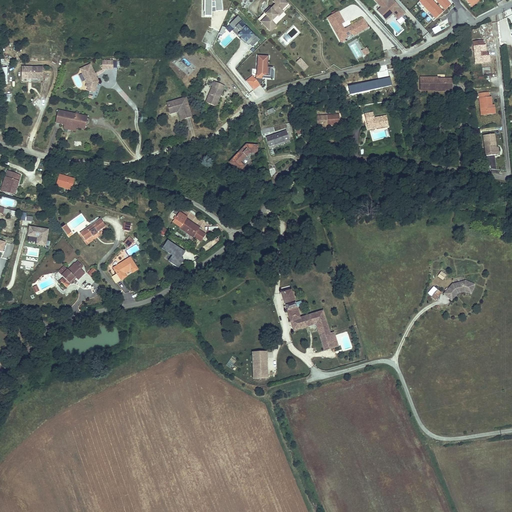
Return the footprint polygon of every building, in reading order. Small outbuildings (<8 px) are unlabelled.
[(211,0),(204,0),(205,18),(211,18),(212,10),(216,9),(216,12),(223,11),(222,0),(215,0),(215,3),(212,3),(211,0)] [(279,18),(284,13),(282,11),(289,5),(284,0),(276,0),(274,3),(276,5),(271,9),(265,15),(267,17),(261,23),(267,29),(273,23),(272,22),(278,17),(279,18)] [(404,15),(391,0),(387,4),(384,1),(385,0),(384,0),(378,0),(376,3),(381,9),(377,13),(382,19),(390,12),(392,15),(397,21),(404,15)] [(385,22),(392,15),(390,12),(382,19),(385,22)] [(339,13),(328,19),(330,23),(341,16),(339,13)] [(251,47),(258,40),(253,34),(252,35),(248,30),(245,27),(243,26),(245,24),(237,16),(228,25),(232,29),(231,31),(236,36),(237,35),(240,38),(241,37),(251,47)] [(345,23),(341,16),(330,23),(341,41),(345,39),(353,35),(354,37),(369,29),(364,20),(352,26),(353,28),(350,30),(349,28),(345,30),(342,25),(345,23)] [(270,32),(277,27),(273,23),(267,29),(270,32)] [(425,35),(428,32),(420,25),(418,28),(425,35)] [(475,41),(477,61),(481,60),(482,63),(489,62),(489,56),(486,56),(486,54),(485,44),(483,44),(483,41),(475,41)] [(269,76),(270,67),(267,67),(268,56),(257,55),(255,78),(254,79),(252,76),(245,81),(252,90),(261,83),(262,78),(262,76),(269,76)] [(309,68),(301,59),(297,63),(304,72),(309,68)] [(113,62),(102,62),(102,70),(113,70),(113,62)] [(96,87),(98,83),(95,78),(94,75),(90,66),(79,70),(86,85),(85,88),(87,89),(91,90),(92,86),(96,87)] [(272,79),(272,68),(270,67),(269,76),(262,76),(262,78),(272,79)] [(42,69),(25,69),(25,80),(38,80),(38,74),(42,74),(42,69)] [(422,92),(437,92),(437,90),(446,90),(446,92),(452,92),(452,80),(446,80),(439,80),(439,79),(422,79),(422,92)] [(214,86),(211,85),(204,101),(215,105),(219,97),(217,96),(217,94),(219,94),(223,84),(216,81),(214,86)] [(93,94),(96,87),(92,86),(91,90),(87,89),(86,91),(93,94)] [(479,94),(481,113),(485,112),(486,116),(495,115),(494,108),(491,108),(491,106),(491,97),(488,98),(488,94),(479,94)] [(164,103),(166,110),(172,108),(173,110),(174,110),(175,112),(177,120),(187,117),(182,97),(164,103)] [(57,112),(54,124),(63,126),(75,128),(84,130),(87,118),(57,112)] [(319,129),(325,128),(325,127),(328,126),(328,125),(328,124),(330,124),(330,125),(340,124),(339,114),(327,115),(327,116),(318,117),(319,129)] [(368,118),(366,119),(368,128),(373,127),(373,125),(376,124),(377,129),(389,127),(387,116),(374,119),(373,114),(368,115),(368,118)] [(272,122),(261,126),(264,133),(275,128),(272,122)] [(287,128),(268,136),(271,144),(290,137),(287,128)] [(495,148),(494,135),(483,136),(485,157),(498,155),(497,148),(495,148)] [(249,153),(257,153),(257,145),(246,144),(228,163),(239,172),(245,166),(241,162),(249,153)] [(20,176),(7,171),(5,178),(3,183),(2,187),(1,192),(14,195),(15,189),(18,181),(20,176)] [(65,180),(65,177),(60,176),(56,188),(72,193),(76,180),(70,179),(69,181),(65,180)] [(0,215),(1,216),(1,218),(7,220),(9,211),(0,209),(0,215)] [(180,229),(179,230),(192,238),(193,237),(198,230),(200,227),(195,224),(194,226),(190,224),(192,222),(186,218),(187,217),(180,212),(172,224),(180,229)] [(99,218),(90,226),(80,234),(86,241),(93,235),(94,236),(96,235),(95,234),(96,233),(97,234),(99,233),(98,232),(105,226),(104,225),(99,218)] [(202,218),(199,222),(196,219),(195,220),(212,235),(216,230),(202,218)] [(44,245),(46,229),(27,227),(26,236),(36,237),(35,244),(44,245)] [(198,230),(193,237),(200,241),(205,234),(198,230)] [(129,247),(133,241),(129,237),(124,243),(129,247)] [(169,240),(164,247),(177,255),(171,263),(176,267),(182,259),(187,253),(169,240)] [(129,256),(140,250),(136,244),(126,250),(129,256)] [(177,255),(164,247),(163,249),(173,256),(169,262),(171,263),(177,255)] [(114,268),(122,279),(128,275),(126,272),(132,268),(134,270),(139,267),(135,261),(131,256),(122,263),(123,264),(121,265),(120,264),(114,268)] [(64,285),(68,281),(67,280),(73,275),(74,276),(76,278),(83,271),(79,267),(82,265),(78,259),(75,262),(74,261),(67,268),(66,267),(60,272),(62,274),(58,278),(64,285)] [(60,272),(66,267),(64,264),(57,269),(60,272)] [(92,267),(86,272),(89,275),(94,270),(92,267)] [(441,271),(437,277),(443,281),(446,275),(441,271)] [(443,295),(448,298),(453,293),(464,290),(464,292),(470,294),(474,285),(465,282),(451,285),(443,295)] [(437,289),(431,297),(435,301),(442,293),(437,289)] [(290,290),(282,293),(293,328),(315,321),(320,336),(330,333),(322,309),(299,316),(290,290)] [(453,293),(448,298),(451,301),(457,294),(464,292),(464,290),(453,293)] [(330,333),(320,336),(325,351),(334,347),(330,333)] [(252,353),(253,379),(267,379),(266,353),(252,353)]
